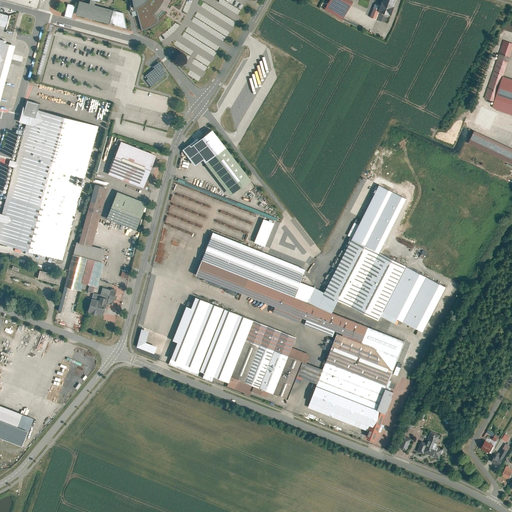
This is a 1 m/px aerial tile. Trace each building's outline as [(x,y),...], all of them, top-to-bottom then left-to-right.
[(89,0),(89,3),(79,1),(78,7),(76,13),(75,16),(127,28),(124,13),(94,5),(96,1),(99,2),(99,0),(89,0)] [(124,0),(128,11),(131,16),(135,16),(139,31),(157,21),(152,14),(158,6),(160,0),(124,0)] [(353,1),(350,0),(328,0),(324,8),(343,19),(353,1)] [(375,2),(369,0),(356,0),(352,11),(370,17),(373,7),(375,4),(375,2)] [(390,16),(396,0),(382,0),(380,6),(379,10),(379,11),(379,12),(390,16)] [(78,7),(75,7),(75,6),(67,4),(64,15),(72,17),(73,12),(76,13),(78,7)] [(379,10),(373,7),(370,17),(376,20),(379,12),(379,11),(379,10)] [(0,13),(0,25),(7,28),(10,16),(0,13)] [(0,100),(15,45),(6,43),(6,41),(0,39),(0,100)] [(511,43),(503,40),(499,54),(509,57),(511,47),(511,43)] [(206,52),(211,54),(210,56),(214,57),(216,51),(208,47),(206,52)] [(509,57),(499,54),(484,97),(494,101),(502,77),(509,57)] [(163,66),(158,59),(150,65),(152,68),(143,75),(146,78),(144,80),(149,87),(163,78),(160,75),(164,73),(160,69),(163,66)] [(511,79),(502,77),(494,101),(492,107),(511,113),(511,79)] [(27,100),(25,107),(38,110),(39,104),(27,100)] [(24,108),(22,107),(18,121),(26,123),(16,162),(10,160),(8,166),(14,167),(2,214),(0,213),(0,243),(62,260),(98,127),(38,110),(25,107),(24,108)] [(511,148),(474,131),(468,143),(511,162),(511,148)] [(195,155),(207,146),(204,143),(201,139),(190,148),(195,155)] [(155,156),(121,142),(108,175),(142,189),(155,156)] [(251,180),(224,146),(204,162),(230,196),(251,180)] [(107,188),(94,184),(78,242),(91,246),(107,188)] [(352,238),(352,239),(365,245),(393,192),(380,185),(359,225),(352,238)] [(143,204),(118,194),(109,217),(135,227),(143,204)] [(264,219),(254,243),(264,247),(274,223),(264,219)] [(347,235),(352,238),(359,225),(354,222),(347,235)] [(306,269),(212,232),(195,275),(274,306),(272,312),(301,323),(303,318),(307,320),(305,325),(333,336),(335,331),(348,336),(348,337),(361,343),(368,327),(332,312),(308,303),(295,297),(301,282),(306,269)] [(352,239),(324,292),(338,299),(378,320),(380,316),(383,311),(406,266),(365,245),(352,239)] [(91,246),(78,242),(76,242),(73,254),(102,262),(105,249),(91,246)] [(102,262),(73,254),(64,286),(81,291),(83,283),(89,284),(95,286),(102,262)] [(446,287),(406,266),(383,311),(398,319),(423,331),(446,287)] [(37,270),(35,278),(58,284),(60,276),(37,270)] [(119,276),(127,279),(129,273),(121,270),(119,276)] [(301,282),(295,297),(308,303),(316,288),(301,282)] [(117,292),(116,290),(113,289),(112,289),(111,291),(103,288),(101,295),(94,292),(88,311),(103,316),(105,308),(106,308),(108,303),(107,303),(108,300),(113,302),(114,300),(115,300),(117,297),(115,297),(117,292)] [(324,292),(316,288),(308,303),(332,312),(338,299),(324,292)] [(170,359),(199,371),(224,308),(195,297),(191,308),(177,342),(170,359)] [(173,340),(177,342),(191,308),(186,306),(173,340)] [(231,376),(253,320),(224,308),(199,371),(204,373),(214,377),(228,382),(231,376)] [(398,319),(383,311),(380,316),(395,324),(398,319)] [(296,375),(302,361),(288,356),(291,347),(295,337),(253,320),(231,376),(268,392),(287,399),(296,375)] [(405,341),(368,327),(361,343),(348,337),(338,333),(327,361),(324,360),(323,363),(326,364),(323,370),(318,384),(308,407),(369,431),(378,409),(386,389),(405,341)] [(148,331),(142,329),(138,346),(154,353),(156,347),(145,343),(148,331)] [(291,347),(288,356),(302,361),(307,363),(310,355),(291,347)] [(199,371),(170,359),(168,364),(197,376),(199,371)] [(296,375),(318,384),(323,370),(307,363),(302,361),(296,375)] [(214,377),(204,373),(202,378),(212,382),(214,377)] [(268,392),(231,376),(228,382),(227,386),(250,395),(251,391),(266,397),(268,392)] [(386,389),(378,409),(385,412),(386,411),(392,396),(394,392),(386,389)] [(0,405),(0,437),(22,446),(28,431),(16,426),(21,414),(0,405)] [(385,412),(378,409),(369,431),(367,436),(374,439),(378,431),(379,432),(382,426),(380,425),(385,412)] [(33,418),(21,414),(16,426),(28,431),(33,418)] [(426,443),(423,452),(439,458),(442,449),(435,446),(440,435),(430,431),(426,443)] [(510,436),(505,433),(502,439),(507,441),(510,436)] [(411,439),(403,436),(398,448),(407,451),(411,439)] [(421,441),(417,451),(423,453),(423,452),(426,443),(421,441)] [(484,441),(480,448),(489,453),(493,446),(484,441)] [(498,466),(507,451),(502,448),(499,455),(496,453),(491,461),(498,466)] [(511,471),(511,468),(506,465),(501,474),(508,479),(511,471)]
